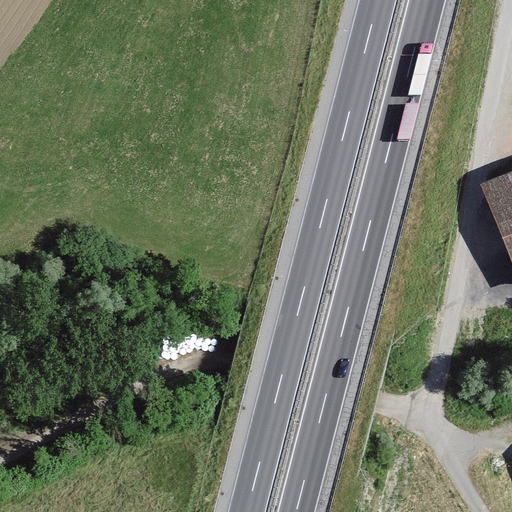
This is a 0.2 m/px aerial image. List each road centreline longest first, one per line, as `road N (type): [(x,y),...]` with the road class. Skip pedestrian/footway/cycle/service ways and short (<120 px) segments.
road 1 (motorway): [(377,0),(246,511)]
road 2 (motorway): [(297,511),(426,0)]
road 3 (track): [(409,408),(212,362),(158,370),(0,460)]
road 4 (unknown): [(418,419),(454,300),(498,21),(509,0)]
